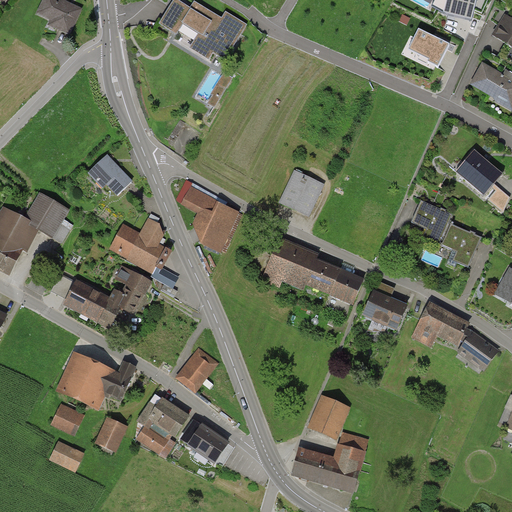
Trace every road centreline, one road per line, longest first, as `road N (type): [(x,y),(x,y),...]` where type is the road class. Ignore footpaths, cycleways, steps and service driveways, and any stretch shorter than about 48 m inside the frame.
road 1 (residential): [(150,167),(174,167),(420,288),(511,345)]
road 2 (residential): [(264,448),(253,449),(165,381),(0,285)]
road 3 (tertiary): [(150,167),(264,448)]
road 4 (residential): [(511,141),(251,13)]
road 5 (residential): [(0,143),(81,60),(111,50)]
road 6 (tertiary): [(111,50),(117,88),(150,167)]
